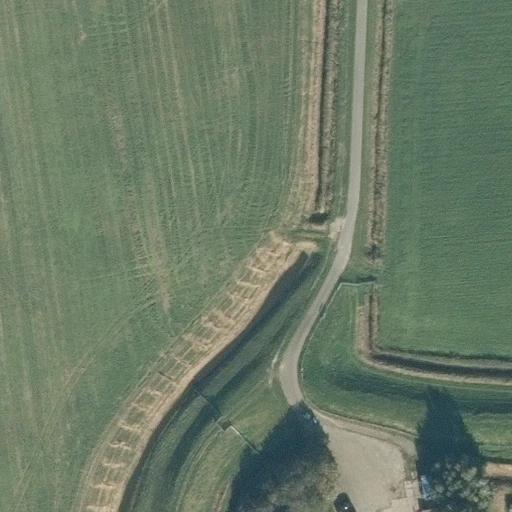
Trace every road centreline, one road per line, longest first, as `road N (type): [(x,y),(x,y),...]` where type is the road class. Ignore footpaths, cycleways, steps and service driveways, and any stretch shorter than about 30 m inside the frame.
road 1 (unclassified): [(286,359),(347,234),(362,0)]
road 2 (track): [(187,511),(213,431),(286,359)]
